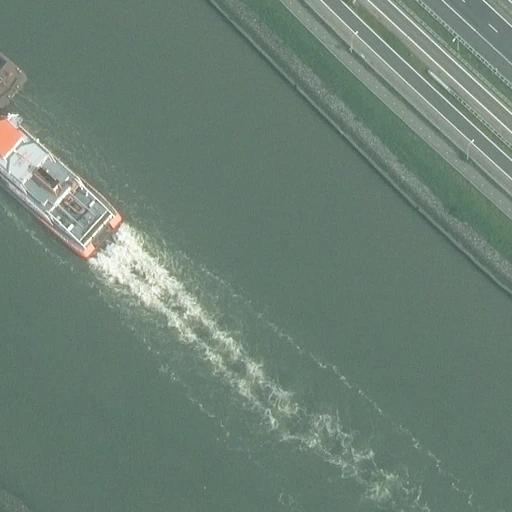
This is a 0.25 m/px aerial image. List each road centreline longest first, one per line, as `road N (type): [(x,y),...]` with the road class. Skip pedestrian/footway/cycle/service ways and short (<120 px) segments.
road 1 (trunk): [(329,0),(511,173)]
road 2 (trunk): [(380,0),(511,121)]
